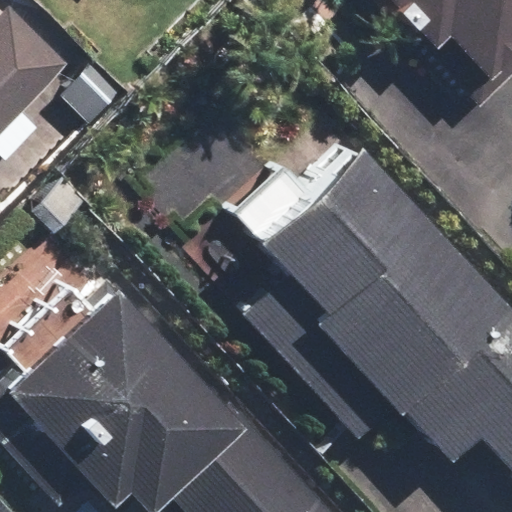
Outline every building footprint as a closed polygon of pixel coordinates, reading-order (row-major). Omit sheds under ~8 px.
[(0,0),(0,117),(60,58),(0,0)] [(511,0),(386,0),(410,26),(406,31),(469,99),(511,59),(511,0)] [(84,54),(50,86),(81,119),(115,86),(84,54)] [(273,262),(227,305),(344,429),(382,394),(431,447),(458,421),(511,478),(511,315),(342,134),(241,227),(273,262)] [(4,356),(0,359),(0,446),(46,496),(69,475),(103,511),(111,503),(98,488),(109,478),(131,501),(153,481),(182,511),(327,511),(218,395),(213,399),(98,275),(7,360),(4,356)]
